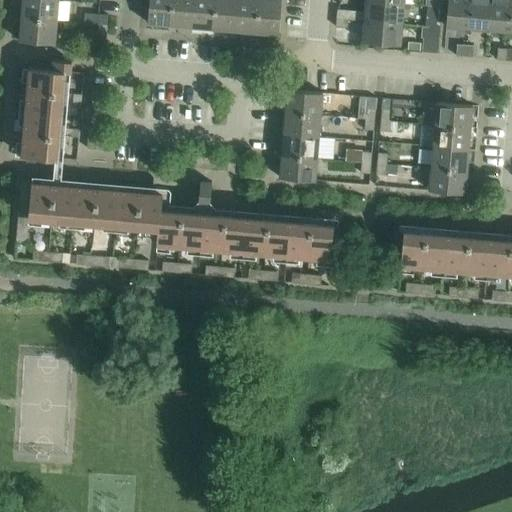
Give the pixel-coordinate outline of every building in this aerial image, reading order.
[(22,0),(20,19),(56,22),(58,0),(55,0),(22,0)] [(169,25),(172,1),(171,0),(149,0),(147,23),(169,25)] [(171,0),(172,1),(169,25),(191,27),(193,0),(171,0)] [(193,0),(191,27),(212,29),(214,0),(193,0)] [(214,0),(212,29),(234,31),(236,0),(214,0)] [(236,0),(234,31),(255,33),(258,0),(236,0)] [(258,0),(255,33),(278,34),(280,0),(258,0)] [(336,9),(336,18),(402,24),(403,3),(399,3),(365,0),(364,12),(336,9)] [(466,30),(469,1),(468,0),(447,0),(445,28),(466,30)] [(468,0),(469,1),(466,30),(486,31),(489,0),(468,0)] [(489,0),(486,31),(507,33),(509,0),(489,0)] [(428,5),(426,27),(440,28),(440,22),(441,7),(441,6),(428,5)] [(97,25),(107,26),(108,14),(98,14),(97,25)] [(402,24),(336,18),(335,26),(347,27),(347,19),(363,21),(362,42),(400,45),(402,24)] [(56,22),(20,19),(18,41),(54,44),(56,22)] [(107,26),(97,25),(96,35),(106,36),(107,26)] [(426,27),(424,52),(437,53),(440,28),(426,27)] [(408,43),(408,51),(419,52),(420,44),(408,43)] [(464,56),(465,45),(456,44),(456,55),(464,56)] [(465,45),(464,56),(473,57),(474,45),(465,45)] [(505,59),(506,48),(497,47),(496,58),(505,59)] [(20,155),(56,159),(65,72),(71,72),(71,62),(29,58),(29,68),(20,155)] [(100,105),(101,105),(103,87),(92,86),(90,105),(100,105)] [(284,112),(320,115),(322,93),(286,90),(284,112)] [(434,126),(470,129),(472,107),(436,103),(434,126)] [(365,119),(374,120),(375,109),(365,108),(365,119)] [(380,121),(390,122),(391,110),(381,109),(380,121)] [(282,134),(318,137),(320,115),(284,112),(282,134)] [(374,120),(365,119),(364,129),(373,129),(374,120)] [(390,122),(380,121),(380,130),(389,131),(390,122)] [(432,147),(468,150),(470,129),(434,126),(432,147)] [(98,128),(89,128),(87,149),(114,151),(115,140),(97,139),(98,128)] [(280,155),(316,158),(318,137),(282,134),(280,155)] [(430,169),(467,172),(468,150),(432,147),(430,169)] [(361,162),(370,163),(371,152),(362,151),(361,162)] [(377,164),(386,165),(387,153),(378,152),(377,164)] [(176,155),(175,166),(226,171),(227,159),(176,155)] [(316,158),(280,155),(278,178),(314,181),(316,158)] [(370,163),(361,162),(360,172),(369,173),(370,163)] [(386,165),(377,164),(376,173),(385,174),(386,165)] [(386,165),(385,174),(396,175),(397,165),(386,164),(386,165)] [(467,172),(430,169),(428,191),(465,194),(467,172)] [(16,242),(26,243),(28,218),(156,229),(155,245),(330,260),(333,224),(160,209),(162,193),(21,181),(16,242)] [(209,200),(210,182),(200,181),(198,200),(209,200)] [(400,265),(511,275),(511,239),(403,230),(400,265)] [(33,250),(32,260),(61,262),(62,253),(33,250)] [(76,254),(75,263),(104,266),(105,257),(76,254)] [(119,258),(118,267),(147,270),(148,260),(119,258)] [(162,261),(162,271),(191,273),(191,264),(162,261)] [(205,265),(205,275),(234,277),(234,268),(205,265)] [(249,269),(248,278),(277,281),(278,271),(249,269)] [(292,273),(291,282),(320,284),(321,275),(292,273)] [(406,283),(405,292),(434,294),(434,285),(406,283)] [(449,286),(448,295),(477,298),(478,289),(449,286)] [(511,291),(492,290),(491,299),(511,301),(511,291)]
